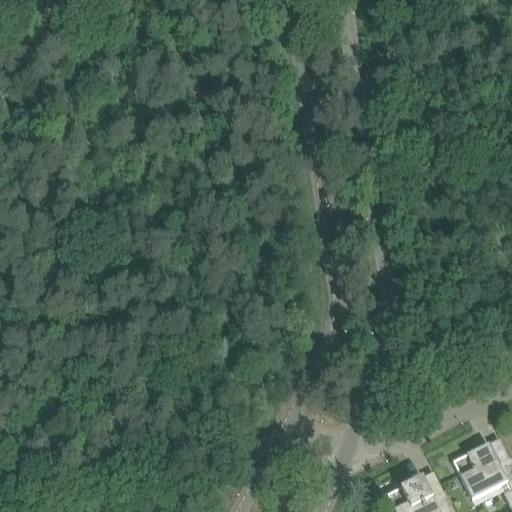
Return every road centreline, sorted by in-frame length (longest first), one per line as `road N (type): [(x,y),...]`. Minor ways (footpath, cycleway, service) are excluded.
road 1 (residential): [(344,454),(386,348),(392,303),(344,0)]
road 2 (residential): [(293,0),(339,285),(333,334),(284,430)]
road 3 (residential): [(344,454),(412,439),(511,390)]
